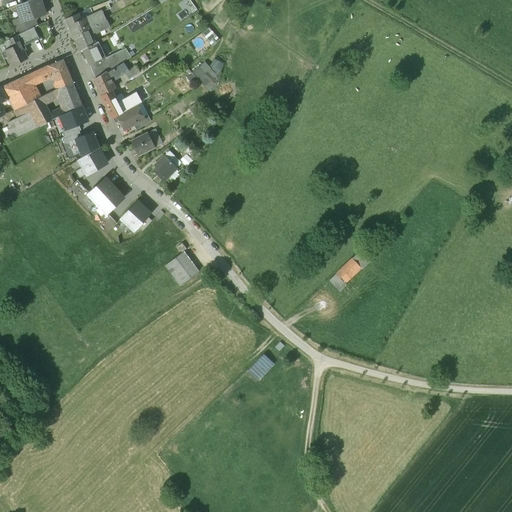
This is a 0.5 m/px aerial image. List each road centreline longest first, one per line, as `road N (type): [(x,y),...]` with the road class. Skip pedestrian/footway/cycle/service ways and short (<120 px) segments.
road 1 (residential): [(62,48),(77,63),(124,166),(179,215),(260,312),(318,362)]
road 2 (track): [(511,393),(401,382),(318,362),(304,475),(326,511)]
road 3 (track): [(362,0),(511,88)]
